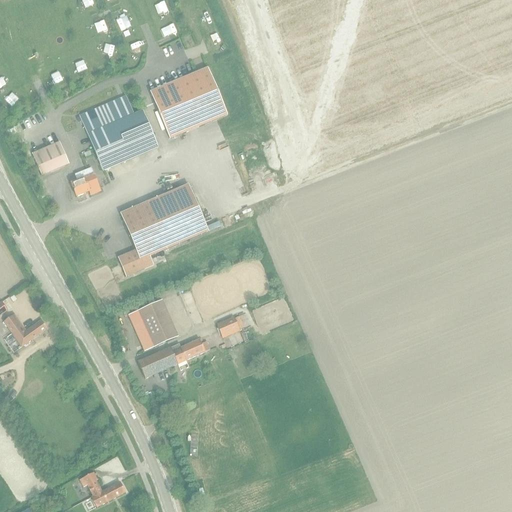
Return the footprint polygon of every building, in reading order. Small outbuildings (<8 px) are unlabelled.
[(227,115),(207,68),(149,92),(169,139),(227,115)] [(125,96),(116,100),(79,116),(102,171),(158,148),(142,111),(133,115),(125,96)] [(31,154),(41,176),(69,165),(59,142),(31,154)] [(70,183),(76,197),(88,192),(89,196),(100,191),(91,168),(74,175),(77,181),(70,183)] [(150,256),(207,232),(187,186),(120,214),(135,251),(117,258),(125,277),(153,265),(150,256)] [(153,348),(177,337),(161,301),(137,311),(153,348)] [(21,348),(47,329),(41,320),(25,331),(13,315),(3,322),(21,348)] [(217,325),(223,339),(239,332),(233,318),(217,325)] [(146,379),(210,350),(207,343),(201,345),(199,341),(181,349),(179,345),(138,363),(146,379)] [(90,498),(96,509),(124,493),(118,483),(100,493),(94,481),(96,481),(92,474),(78,481),(82,488),(85,486),(92,497),(90,498)]
